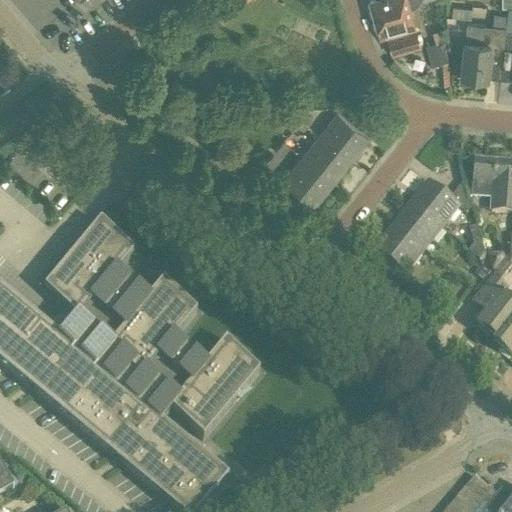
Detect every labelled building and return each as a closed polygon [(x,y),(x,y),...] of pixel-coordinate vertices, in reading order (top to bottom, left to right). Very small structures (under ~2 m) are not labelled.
[(223,22),(239,7),(246,0),(208,0),(195,12),(196,13),(182,27),(170,37),(179,48),(191,37),(216,14),(223,22)] [(370,0),(369,0),(380,40),(386,38),(391,55),(421,46),(410,7),(413,7),(417,4),(419,0),(370,0)] [(470,17),(471,8),(451,7),(450,16),(470,17)] [(506,27),(504,27),(467,23),(461,75),(486,77),(488,61),(502,63),(503,51),(503,52),(506,31),(506,27)] [(511,31),(506,31),(503,52),(511,52),(511,31)] [(431,66),(448,61),(442,40),(426,45),(431,66)] [(318,134),(351,160),(351,159),(350,158),(356,150),(358,151),(369,137),(337,111),(318,134)] [(340,174),(351,160),(318,134),(300,156),(333,182),(332,180),(338,172),(340,174)] [(322,196),(333,182),(300,156),(282,179),(314,205),(315,204),(314,203),(320,195),(322,196)] [(511,213),(511,163),(476,161),(474,184),(493,185),(491,212),(511,213)] [(410,207),(441,232),(460,209),(428,183),(418,197),(422,200),(418,204),(414,201),(410,207)] [(424,254),(441,232),(410,207),(400,219),(404,222),(400,227),(396,224),(392,229),(424,254)] [(148,301),(139,294),(117,275),(134,255),(100,223),(43,291),(65,311),(49,331),(0,290),(0,367),(23,387),(25,385),(34,392),(32,395),(112,461),(114,459),(122,466),(121,468),(172,511),(200,511),(227,480),(161,424),(170,413),(202,443),(259,375),(225,343),(205,367),(174,342),(196,315),(163,283),(148,301)] [(405,277),(424,254),(392,229),(382,242),(386,245),(382,249),(378,246),(374,252),(405,277)] [(479,263),(485,256),(481,243),(472,246),(473,247),(468,254),(479,263)] [(511,264),(508,261),(508,260),(507,259),(493,276),(501,282),(511,267),(511,264)] [(511,322),(511,306),(502,299),(508,292),(491,279),(471,304),(485,315),(475,327),(495,343),(496,344),(511,322)] [(511,322),(496,344),(495,343),(492,346),(511,361),(511,322)] [(0,499),(13,492),(0,470),(0,499)] [(464,488),(486,506),(495,496),(473,478),(464,488)] [(472,511),(481,511),(486,506),(464,488),(456,498),(472,511)] [(511,511),(511,498),(511,499),(500,490),(482,511),(511,511)] [(451,511),(472,511),(456,498),(447,508),(451,511)]
